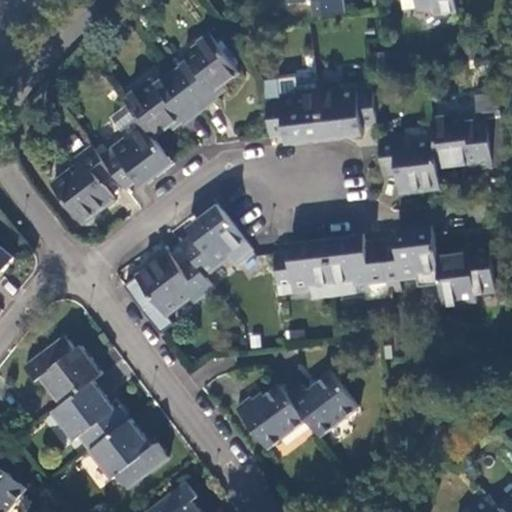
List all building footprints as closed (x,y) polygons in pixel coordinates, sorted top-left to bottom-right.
[(294,0),(295,3),(316,1),(318,17),(350,13),(348,0),(294,0)] [(421,0),(423,10),(438,8),(439,15),(459,12),(457,0),(421,0)] [(190,62),(175,74),(205,112),(217,103),(222,100),(217,94),(244,74),(213,35),(185,56),(190,62)] [(205,112),(175,74),(160,86),(156,80),(127,101),(132,107),(157,140),(184,120),(187,125),(205,112)] [(379,125),(375,85),(343,89),(343,79),(321,81),(327,132),(366,126),(379,125)] [(281,96),(266,98),(270,127),(271,138),(327,132),(321,81),(297,85),(298,94),(281,96)] [(264,84),(266,98),(281,96),(279,83),(264,84)] [(437,116),(435,117),(438,140),(441,166),(475,163),(475,170),(496,167),(496,166),(510,165),(501,91),(478,94),(480,111),(469,112),(469,114),(437,116)] [(157,140),(132,107),(115,120),(130,140),(104,159),(112,169),(128,190),(170,158),(157,140)] [(441,166),(438,140),(408,143),(407,134),(380,138),(385,168),(399,166),(402,192),(444,187),(441,166)] [(104,159),(95,146),(75,161),(79,168),(55,185),(84,223),(117,198),(101,178),(112,169),(104,159)] [(256,252),(225,212),(193,237),(184,244),(186,247),(208,275),(234,256),(240,264),(256,252)] [(440,257),(437,234),(401,238),(383,240),(388,281),(421,277),(421,288),(443,285),(440,257)] [(388,281),(383,240),(331,246),(337,297),(360,294),(359,284),(388,281)] [(466,254),(440,257),(443,285),(445,304),(479,301),(479,292),(498,290),(493,243),(471,245),(472,253),(466,254)] [(0,268),(4,272),(16,257),(0,244),(0,268)] [(331,246),(276,253),(282,293),(314,289),(315,299),(337,297),(331,246)] [(208,275),(186,247),(175,256),(172,252),(140,277),(168,316),(192,298),(196,304),(217,287),(208,275)] [(95,382),(104,375),(93,361),(83,347),(78,351),(67,337),(26,368),(37,383),(41,380),(48,388),(63,406),(95,382)] [(307,386),(293,398),(311,422),(319,432),(324,439),(363,409),(336,374),(312,392),(307,386)] [(92,451),(132,419),(131,418),(122,406),(116,410),(95,382),(63,406),(54,413),(76,441),(82,437),(92,451)] [(293,398),(284,387),(260,405),(255,399),(240,411),(273,452),(311,422),(293,398)] [(144,436),(132,419),(92,451),(113,480),(114,481),(119,478),(129,491),(171,459),(160,445),(155,449),(144,436)] [(0,511),(9,511),(28,489),(0,467),(0,511)] [(202,511),(194,501),(200,497),(189,483),(151,511),(202,511)] [(486,496),(484,495),(473,505),(478,510),(476,511),(501,511),(498,508),(486,496)] [(511,511),(511,495),(498,508),(501,511),(511,511)]
